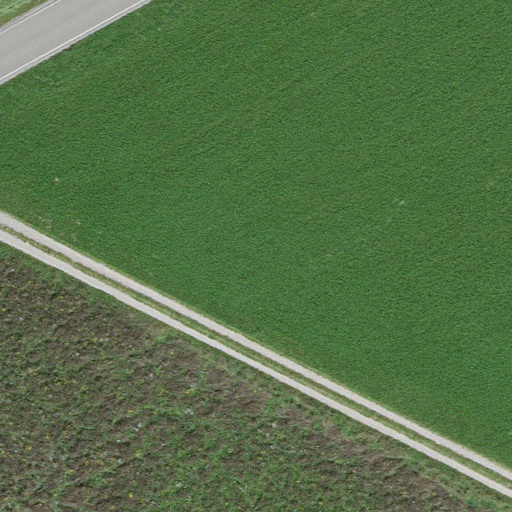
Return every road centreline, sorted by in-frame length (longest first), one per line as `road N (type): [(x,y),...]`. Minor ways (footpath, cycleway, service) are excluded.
road 1 (track): [(0,224),(511,480)]
road 2 (residential): [(110,0),(0,61)]
